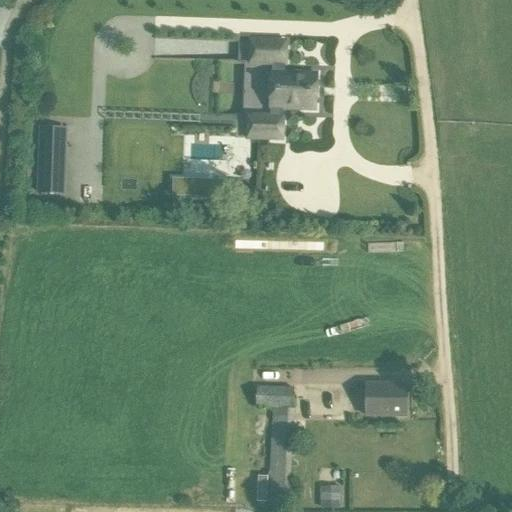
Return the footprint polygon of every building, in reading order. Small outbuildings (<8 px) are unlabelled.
[(284,107),(316,109),(317,72),(284,71),(284,67),(288,67),(289,39),(248,38),(247,66),(272,67),(272,72),(273,72),(271,115),(249,114),(248,137),(283,138),(284,107)] [(65,193),(67,127),(39,127),(37,192),(65,193)] [(222,199),(222,181),(186,180),(177,191),(176,198),(222,199)] [(367,417),(406,416),(405,384),(366,385),(367,417)] [(288,506),(294,388),(256,387),(257,408),(273,409),(268,505),(288,506)] [(321,508),(341,508),(341,487),(321,487),(321,508)]
